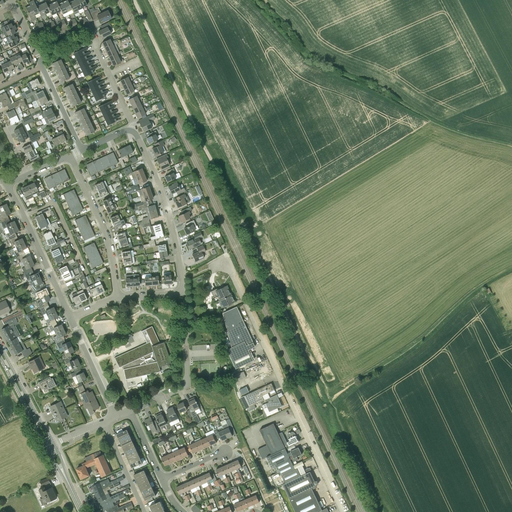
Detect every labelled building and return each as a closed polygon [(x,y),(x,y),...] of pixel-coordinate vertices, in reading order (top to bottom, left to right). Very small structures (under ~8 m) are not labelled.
[(45,14),(41,5),(36,7),(33,0),(33,1),(39,13),(41,16),(45,14)] [(74,15),(69,3),(67,0),(63,3),(67,12),(72,10),(74,15)] [(78,11),(82,8),(78,0),(75,0),(73,1),(78,11)] [(82,8),(87,5),(84,0),(78,0),(82,8),(83,8),(82,8)] [(34,15),(39,13),(33,1),(29,3),(30,6),(36,19),(34,15)] [(56,13),(61,11),(56,1),(52,4),(56,13)] [(67,12),(63,3),(58,5),(57,1),(56,1),(61,11),(63,14),(67,12)] [(74,15),(79,13),(78,11),(73,1),(69,3),(74,15)] [(45,14),(50,12),(46,2),(41,5),(45,14)] [(56,13),(52,4),(47,6),(46,2),(50,12),(52,15),(56,13)] [(32,21),(36,19),(30,6),(25,8),(32,21)] [(99,9),(91,13),(94,20),(98,18),(101,24),(111,19),(109,15),(108,15),(106,11),(101,14),(99,9)] [(93,20),(90,15),(88,10),(84,12),(86,17),(89,22),(93,20)] [(10,24),(8,20),(5,22),(5,23),(4,23),(5,26),(0,28),(3,33),(15,27),(14,25),(12,26),(11,23),(10,24)] [(112,29),(109,22),(101,26),(102,30),(98,31),(102,39),(111,35),(109,31),(112,29)] [(13,34),(13,35),(16,33),(14,30),(16,29),(15,27),(3,33),(4,35),(6,38),(13,34)] [(14,37),(13,35),(13,34),(6,38),(5,38),(7,41),(4,42),(5,44),(17,38),(16,36),(14,37)] [(9,45),(10,48),(18,44),(16,41),(18,40),(17,38),(5,44),(6,46),(9,45)] [(118,41),(118,40),(118,39),(111,42),(110,39),(102,43),(104,48),(117,42),(118,41)] [(119,46),(117,42),(104,48),(106,52),(119,46)] [(108,57),(121,51),(122,51),(121,49),(120,49),(119,46),(106,52),(108,57)] [(76,58),(84,54),(83,52),(88,50),(87,47),(73,54),(76,58)] [(30,64),(27,57),(30,55),(27,50),(22,52),(23,55),(21,56),(20,56),(23,61),(22,61),(24,64),(27,62),(28,65),(30,64)] [(118,58),(117,55),(122,53),(121,51),(108,57),(110,62),(118,58)] [(20,56),(21,56),(19,54),(16,55),(15,52),(13,53),(19,65),(21,65),(20,62),(22,61),(23,61),(20,56)] [(78,63),(87,59),(86,56),(90,54),(89,52),(84,54),(76,58),(78,63)] [(17,66),(19,65),(13,53),(11,54),(12,57),(9,58),(10,61),(11,61),(13,66),(16,64),(17,66)] [(80,67),(89,63),(88,61),(92,59),(91,57),(87,59),(78,63),(80,67)] [(123,59),(120,60),(118,58),(110,62),(113,66),(121,63),(123,61),(123,59)] [(8,74),(10,73),(4,60),(2,61),(0,62),(0,64),(1,66),(4,73),(7,72),(8,74)] [(11,61),(10,61),(8,62),(6,60),(4,60),(10,73),(12,72),(11,70),(14,68),(13,66),(11,61)] [(54,68),(63,64),(61,60),(52,64),(54,68)] [(82,72),(95,66),(91,68),(90,66),(94,64),(93,61),(89,63),(80,67),(82,72)] [(56,73),(65,69),(63,64),(54,68),(56,73)] [(82,72),(85,77),(93,73),(92,70),(97,68),(95,66),(82,72)] [(58,78),(67,74),(65,69),(56,73),(58,78)] [(67,74),(58,78),(61,83),(69,78),(67,74)] [(89,87),(98,83),(97,81),(101,79),(100,76),(87,83),(89,87)] [(130,82),(128,79),(131,78),(130,76),(128,77),(120,81),(122,86),(130,82)] [(32,88),(40,85),(37,79),(27,83),(29,88),(27,89),(28,90),(24,92),(21,93),(22,96),(26,95),(32,92),(31,89),(32,88)] [(91,92),(100,88),(99,85),(104,83),(102,81),(98,83),(89,87),(91,92)] [(134,83),(131,85),(130,82),(122,86),(124,90),(135,85),(134,83)] [(14,88),(16,87),(15,84),(4,90),(5,93),(0,94),(0,100),(1,102),(8,98),(12,96),(11,93),(9,90),(11,90),(14,88)] [(65,93),(74,89),(72,84),(63,88),(65,93)] [(126,95),(134,91),(133,89),(136,87),(135,85),(124,90),(126,95)] [(94,97),(103,92),(101,90),(106,88),(105,86),(100,88),(91,92),(94,97)] [(68,98),(77,93),(74,89),(65,93),(68,98)] [(35,101),(45,96),(42,90),(37,93),(35,91),(32,92),(26,95),(22,96),(23,98),(23,99),(27,97),(27,98),(33,95),(35,101)] [(94,97),(96,101),(105,97),(104,95),(108,93),(107,90),(103,92),(94,97)] [(70,102),(79,98),(77,93),(68,98),(70,102)] [(39,106),(41,105),(48,102),(45,96),(35,101),(38,107),(32,109),(32,108),(29,110),(30,114),(40,109),(39,106)] [(131,104),(141,99),(140,97),(138,99),(136,96),(128,100),(131,104)] [(3,108),(11,104),(8,98),(1,102),(3,108)] [(72,107),(81,103),(79,98),(70,102),(72,107)] [(133,109),(141,105),(139,103),(142,101),(141,99),(131,104),(133,109)] [(9,119),(19,114),(17,110),(16,108),(17,108),(22,106),(22,107),(26,105),(24,101),(21,103),(14,106),(15,109),(6,113),(9,119)] [(101,112),(110,107),(109,105),(113,103),(112,101),(98,107),(101,112)] [(103,116),(112,112),(111,110),(115,108),(114,105),(110,107),(101,112),(103,116)] [(135,114),(146,109),(145,107),(142,108),(141,105),(133,109),(135,114)] [(43,118),(53,113),(51,108),(42,112),(40,109),(30,114),(31,114),(32,116),(39,113),(40,116),(41,115),(43,118)] [(77,117),(86,113),(84,108),(75,112),(77,117)] [(137,118),(145,115),(144,112),(147,111),(146,109),(135,114),(137,118)] [(105,121),(114,117),(113,114),(117,112),(116,110),(112,112),(103,116),(105,121)] [(43,129),(48,126),(47,123),(56,119),(53,113),(43,118),(44,118),(46,124),(40,126),(42,129),(41,129),(42,129),(43,129)] [(79,122),(88,118),(86,113),(77,117),(79,122)] [(22,123),(32,118),(31,115),(23,119),(23,120),(22,120),(19,114),(9,119),(12,125),(21,120),(22,123)] [(151,120),(152,121),(155,119),(153,114),(142,119),(143,122),(140,123),(143,132),(152,128),(149,122),(150,121),(151,120)] [(114,117),(105,121),(107,126),(116,122),(115,119),(119,117),(118,115),(114,117)] [(17,136),(27,131),(26,127),(26,125),(25,125),(34,121),(32,118),(22,123),(23,126),(14,130),(17,136)] [(81,127),(90,122),(88,118),(79,122),(81,127)] [(83,131),(92,127),(90,122),(81,127),(83,131)] [(92,127),(83,131),(86,136),(95,132),(92,127)] [(39,133),(32,136),(31,133),(29,134),(27,131),(17,136),(20,142),(29,138),(30,140),(40,136),(39,133)] [(51,139),(50,137),(47,131),(44,132),(45,133),(47,137),(49,141),(51,140),(55,147),(60,144),(57,137),(51,139)] [(57,137),(60,144),(66,141),(61,131),(56,134),(57,137)] [(149,144),(158,140),(156,137),(158,136),(156,131),(150,134),(151,136),(146,138),(149,144)] [(32,150),(35,148),(32,143),(38,140),(37,137),(40,136),(30,140),(32,143),(22,147),(25,153),(32,150)] [(155,157),(163,153),(160,148),(164,146),(162,141),(154,144),(156,147),(152,149),(155,157)] [(124,148),(127,155),(133,152),(130,145),(124,148)] [(128,157),(127,155),(124,148),(118,150),(121,158),(118,159),(122,168),(125,167),(122,160),(128,157)] [(25,153),(28,159),(29,159),(30,161),(39,157),(38,154),(35,155),(32,150),(25,153)] [(106,156),(111,166),(118,163),(113,153),(106,156)] [(161,170),(169,166),(167,160),(168,159),(166,154),(160,157),(161,160),(158,161),(160,164),(159,164),(161,170)] [(104,170),(111,166),(106,156),(99,159),(104,170)] [(97,173),(104,170),(99,159),(93,162),(97,173)] [(91,176),(97,173),(93,162),(86,165),(91,176)] [(132,172),(131,170),(130,166),(123,169),(126,176),(130,174),(131,175),(133,179),(144,175),(141,169),(132,172)] [(167,182),(176,178),(174,175),(176,174),(173,168),(167,171),(169,175),(165,177),(167,182)] [(58,172),(62,183),(69,180),(64,169),(58,172)] [(56,186),(62,183),(58,172),(51,176),(56,186)] [(137,184),(139,184),(146,181),(144,175),(133,179),(135,185),(130,187),(131,189),(131,190),(138,187),(137,184)] [(49,189),(56,186),(51,176),(44,179),(49,189)] [(105,188),(105,187),(102,182),(95,185),(98,191),(105,188)] [(184,192),(185,191),(184,188),(180,190),(177,182),(171,185),(172,185),(168,187),(171,194),(176,192),(177,195),(184,192)] [(38,197),(40,196),(38,191),(34,183),(28,186),(32,195),(37,193),(38,197)] [(100,197),(108,194),(113,191),(110,185),(105,187),(105,188),(98,191),(100,197)] [(33,197),(32,195),(28,186),(22,189),(25,195),(24,196),(25,199),(26,201),(33,197)] [(140,196),(151,193),(148,187),(139,190),(138,187),(131,190),(132,193),(137,191),(137,192),(139,193),(140,196)] [(66,201),(77,197),(74,190),(63,195),(66,201)] [(190,202),(186,194),(188,193),(187,191),(185,191),(184,192),(184,194),(176,198),(178,197),(179,200),(175,202),(177,208),(190,202)] [(146,204),(145,201),(153,199),(151,193),(140,196),(141,202),(131,206),(131,209),(137,207),(146,204)] [(69,208),(80,203),(77,197),(66,201),(69,208)] [(105,207),(112,204),(116,203),(113,197),(102,201),(105,207)] [(0,211),(0,213),(8,209),(6,204),(2,206),(1,202),(0,202),(0,211)] [(69,208),(72,215),(83,210),(80,203),(69,208)] [(108,213),(115,210),(112,204),(105,207),(108,213)] [(155,205),(147,207),(146,204),(137,207),(138,210),(143,208),(144,210),(145,210),(146,214),(147,214),(156,211),(155,205)] [(45,220),(42,214),(50,210),(49,207),(37,213),(38,216),(35,217),(38,223),(45,220)] [(181,222),(190,218),(188,215),(190,214),(189,212),(192,210),(190,207),(181,211),(182,211),(183,212),(182,213),(183,214),(178,216),(181,222)] [(0,221),(1,223),(9,219),(7,216),(10,214),(8,209),(0,213),(1,215),(0,215),(0,221)] [(151,219),(158,217),(156,211),(147,214),(147,217),(142,218),(142,221),(139,222),(139,226),(142,225),(144,224),(150,223),(149,220),(151,219)] [(113,224),(120,221),(117,215),(110,218),(113,224)] [(78,227),(88,222),(85,216),(75,220),(78,227)] [(49,228),(57,224),(56,222),(50,224),(48,218),(45,220),(38,223),(40,229),(47,226),(49,228)] [(8,230),(16,226),(14,221),(10,223),(9,219),(1,223),(4,229),(7,227),(8,230)] [(127,228),(125,225),(123,220),(120,221),(113,224),(115,230),(122,227),(123,230),(127,228)] [(186,234),(191,232),(198,229),(194,220),(185,224),(187,223),(189,227),(184,229),(186,234)] [(81,234),(92,229),(88,222),(78,227),(81,234)] [(53,237),(51,234),(55,232),(54,229),(58,227),(57,224),(49,228),(50,231),(43,234),(46,240),(53,237)] [(154,232),(162,230),(160,224),(149,227),(151,233),(154,232)] [(9,240),(16,236),(15,233),(18,231),(16,226),(8,230),(9,232),(6,234),(9,240)] [(81,234),(84,241),(95,236),(92,229),(81,234)] [(156,239),(163,237),(162,230),(154,232),(151,233),(152,233),(152,236),(150,237),(151,240),(148,241),(149,244),(155,242),(154,240),(156,239)] [(129,238),(126,239),(124,232),(117,235),(119,241),(129,238)] [(189,249),(197,246),(201,244),(199,239),(203,237),(200,232),(193,236),(194,238),(194,239),(187,243),(189,249)] [(16,247),(24,243),(22,238),(18,240),(16,236),(9,240),(11,246),(15,244),(16,247)] [(52,248),(53,247),(65,242),(64,239),(58,242),(57,239),(54,240),(53,237),(46,240),(48,246),(51,245),(52,248)] [(128,245),(127,243),(131,242),(129,238),(119,241),(120,247),(128,245)] [(58,248),(66,245),(65,242),(53,247),(54,250),(51,252),(54,258),(61,254),(58,248)] [(17,257),(24,254),(23,250),(26,248),(24,243),(16,247),(17,250),(14,251),(17,257)] [(86,254),(97,250),(94,243),(83,248),(86,254)] [(159,252),(166,251),(165,244),(157,246),(159,252)] [(199,252),(192,255),(195,262),(204,258),(202,253),(205,251),(203,245),(197,248),(199,252)] [(89,261),(100,256),(97,250),(86,254),(89,261)] [(123,259),(134,256),(133,250),(129,251),(121,252),(123,259)] [(24,264),(32,261),(29,256),(26,257),(24,254),(17,257),(19,263),(23,262),(24,264)] [(65,257),(62,258),(61,254),(54,258),(56,264),(63,260),(65,263),(73,259),(72,256),(66,259),(65,257)] [(89,261),(92,268),(103,263),(100,256),(89,261)] [(131,264),(135,263),(134,256),(123,259),(124,265),(131,264)] [(24,274),(32,271),(30,267),(34,266),(32,261),(24,264),(25,267),(22,268),(24,274)] [(62,275),(69,272),(66,266),(59,269),(62,275)] [(32,281),(40,278),(37,273),(34,274),(32,271),(24,274),(27,280),(31,279),(32,281)] [(64,281),(72,278),(69,272),(62,275),(64,281)] [(152,285),(151,277),(151,274),(143,275),(142,275),(142,276),(142,278),(145,278),(145,285),(152,285)] [(32,292),(40,288),(38,284),(42,283),(40,278),(32,281),(33,284),(29,285),(32,292)] [(105,292),(101,284),(100,281),(94,284),(99,294),(105,292)] [(93,297),(99,294),(94,284),(88,287),(93,297)] [(219,301),(231,295),(227,286),(218,290),(214,290),(211,291),(214,298),(217,296),(219,301)] [(47,295),(45,290),(42,292),(40,288),(32,292),(35,298),(38,296),(40,299),(47,295)] [(87,300),(83,290),(77,292),(81,302),(87,300)] [(75,305),(81,302),(77,292),(76,293),(75,293),(74,295),(73,296),(71,297),(75,305)] [(40,309),(48,305),(46,302),(50,300),(47,295),(40,299),(41,301),(37,303),(40,309)] [(218,301),(221,308),(234,302),(231,295),(219,301),(218,301)] [(0,314),(10,310),(5,301),(0,303),(0,314)] [(47,316),(55,312),(53,307),(50,309),(48,305),(40,309),(43,315),(46,313),(47,316)] [(233,364),(251,356),(248,350),(253,348),(254,345),(253,343),(253,342),(251,338),(247,331),(248,330),(247,330),(242,319),(242,318),(236,307),(222,313),(223,317),(215,319),(221,341),(224,341),(220,325),(225,323),(231,347),(226,350),(233,364)] [(8,342),(16,338),(21,335),(19,336),(14,325),(18,323),(15,318),(16,317),(17,319),(22,317),(21,314),(23,313),(22,310),(6,318),(1,320),(4,324),(7,323),(8,324),(9,325),(2,329),(8,342)] [(48,326),(56,322),(54,319),(58,317),(55,312),(47,316),(44,317),(45,320),(48,326)] [(55,333),(63,329),(61,324),(57,326),(56,322),(48,326),(51,332),(54,330),(55,333)] [(56,343),(64,340),(62,336),(65,334),(63,329),(55,333),(57,335),(53,337),(56,343)] [(129,344),(140,339),(137,332),(126,337),(129,344)] [(19,344),(22,343),(20,339),(22,338),(21,335),(16,338),(8,342),(11,347),(19,343),(19,344)] [(63,350),(71,347),(69,342),(65,343),(64,340),(56,343),(59,349),(62,347),(63,350)] [(114,358),(119,368),(122,366),(124,369),(123,369),(125,380),(132,378),(132,376),(136,375),(137,377),(141,376),(141,374),(153,371),(153,373),(158,372),(158,370),(160,370),(160,372),(161,374),(169,370),(168,366),(172,365),(164,342),(152,346),(151,347),(149,348),(148,345),(143,347),(142,345),(138,347),(139,349),(129,353),(128,352),(124,354),(125,355),(120,357),(119,356),(114,358)] [(36,343),(26,349),(22,343),(19,344),(19,343),(11,347),(15,355),(21,351),(26,360),(41,352),(36,343)] [(70,358),(72,357),(70,353),(73,352),(71,347),(63,350),(65,353),(61,354),(62,357),(58,359),(59,362),(64,360),(70,358)] [(235,369),(248,363),(253,361),(251,356),(233,364),(235,369)] [(34,373),(41,369),(41,368),(44,366),(39,357),(28,363),(30,367),(31,367),(34,373)] [(72,361),(70,358),(64,360),(66,364),(69,362),(72,369),(80,366),(76,359),(72,361)] [(76,376),(79,383),(86,379),(83,372),(80,374),(78,370),(68,375),(69,379),(76,376)] [(48,391),(48,390),(56,386),(52,378),(50,379),(51,382),(48,383),(45,379),(38,383),(41,390),(43,389),(44,393),(48,391)] [(264,400),(262,396),(275,390),(271,383),(244,396),(250,407),(264,400)] [(239,390),(242,395),(249,392),(246,387),(239,390)] [(94,397),(92,391),(88,393),(87,391),(80,394),(84,400),(82,401),(83,405),(94,400),(93,397),(94,397)] [(278,408),(282,406),(277,395),(270,398),(271,401),(266,404),(267,407),(263,409),(267,417),(279,411),(278,408)] [(241,398),(246,409),(250,407),(244,396),(241,398)] [(195,411),(199,408),(194,397),(188,400),(191,407),(189,408),(190,410),(193,416),(193,417),(197,415),(195,411)] [(85,408),(87,408),(90,415),(94,413),(93,410),(99,408),(95,399),(94,400),(83,405),(85,408)] [(53,414),(64,409),(60,402),(49,407),(53,414)] [(180,412),(187,410),(184,402),(177,405),(180,412)] [(170,423),(178,419),(173,407),(167,410),(169,416),(167,417),(169,421),(170,423)] [(56,421),(67,416),(64,409),(53,414),(56,421)] [(169,421),(166,422),(162,412),(161,412),(162,413),(156,415),(155,415),(161,427),(166,425),(167,429),(172,427),(171,426),(170,423),(169,421)] [(155,420),(153,422),(151,417),(151,418),(149,419),(148,418),(144,420),(146,424),(146,426),(149,425),(152,433),(157,431),(157,433),(160,432),(155,420)] [(222,427),(227,438),(233,436),(230,430),(234,429),(230,420),(226,421),(227,423),(222,426),(222,427)] [(273,423),(260,430),(271,455),(285,448),(288,447),(286,443),(283,437),(284,437),(282,433),(279,434),(273,423)] [(222,440),(227,438),(222,427),(218,429),(214,431),(216,436),(220,435),(222,440)] [(119,439),(129,434),(127,430),(117,434),(119,439)] [(299,441),(298,440),(296,434),(295,433),(294,433),(292,432),(291,432),(290,432),(289,433),(288,434),(287,435),(287,437),(288,438),(289,441),(287,442),(286,443),(288,447),(299,441)] [(121,443),(131,438),(129,434),(119,439),(121,443)] [(216,443),(213,435),(207,437),(211,445),(216,443)] [(211,445),(207,437),(201,440),(205,448),(211,445)] [(123,447),(133,442),(131,438),(121,443),(123,447)] [(195,443),(199,451),(205,448),(201,440),(195,443)] [(124,451),(135,446),(133,442),(123,447),(124,451)] [(189,445),(187,446),(190,452),(192,451),(193,453),(199,451),(195,443),(189,445)] [(126,455),(137,451),(135,446),(124,451),(126,455)] [(187,453),(190,452),(187,446),(179,450),(183,458),(188,455),(187,453)] [(291,452),(287,453),(292,463),(298,460),(297,457),(302,455),(298,447),(290,451),(291,452)] [(276,466),(277,470),(292,463),(287,453),(285,448),(271,455),(266,457),(272,468),(276,466)] [(179,450),(173,452),(177,461),(183,458),(179,450)] [(111,473),(103,455),(101,451),(85,458),(87,462),(82,464),(83,466),(77,469),(81,479),(89,475),(86,467),(96,463),(102,477),(111,473)] [(128,460),(139,455),(137,451),(126,455),(128,460)] [(167,455),(171,463),(177,461),(173,452),(167,455)] [(130,464),(141,459),(139,455),(128,460),(130,464)] [(161,458),(165,466),(171,463),(167,455),(161,458)] [(141,459),(130,464),(132,468),(143,463),(141,459)] [(238,468),(241,467),(238,460),(233,462),(236,469),(237,473),(239,477),(240,477),(242,482),(244,482),(238,468)] [(230,472),(236,469),(233,462),(227,465),(230,472)] [(283,485),(301,476),(297,468),(295,469),(292,463),(277,470),(278,472),(277,472),(270,476),(276,488),(281,485),(283,484),(283,485)] [(225,474),(230,472),(227,465),(222,467),(225,474)] [(226,478),(225,474),(222,467),(216,470),(219,477),(223,475),(226,483),(228,482),(226,478)] [(136,479),(146,474),(144,470),(134,475),(136,479)] [(204,475),(207,482),(213,479),(210,472),(204,475)] [(295,511),(318,511),(322,510),(311,488),(313,488),(314,489),(316,488),(316,487),(315,486),(317,486),(316,485),(318,484),(317,481),(316,481),(315,480),(314,480),(310,472),(301,476),(283,485),(295,511)] [(138,483),(148,479),(146,474),(136,479),(138,483)] [(202,484),(207,482),(204,475),(199,477),(202,484)] [(196,487),(202,484),(199,477),(193,480),(196,487)] [(96,492),(118,482),(117,479),(112,481),(109,483),(108,482),(109,481),(108,479),(93,486),(96,492)] [(140,488),(150,483),(148,479),(138,483),(140,488)] [(191,489),(196,487),(193,480),(187,482),(191,489)] [(94,500),(109,494),(107,491),(114,487),(120,485),(118,482),(96,492),(98,498),(94,500)] [(185,492),(191,489),(187,482),(182,485),(185,492)] [(141,492),(152,487),(150,483),(140,488),(141,492)] [(52,499),(52,501),(56,499),(51,489),(52,488),(51,485),(39,490),(42,498),(41,499),(43,504),(49,502),(48,501),(52,499)] [(179,494),(185,492),(182,485),(176,487),(179,494)] [(143,496),(154,491),(152,487),(141,492),(143,496)] [(240,497),(238,493),(237,490),(235,491),(236,494),(243,509),(248,507),(245,500),(242,501),(240,497)] [(119,497),(124,494),(123,491),(110,497),(109,494),(94,500),(96,504),(100,502),(101,505),(115,498),(119,497)] [(145,500),(156,496),(154,491),(143,496),(145,500)] [(243,509),(236,494),(234,495),(237,503),(234,504),(237,511),(243,509)] [(251,497),(254,504),(259,502),(256,495),(251,497)] [(248,507),(254,504),(251,497),(245,500),(248,507)] [(116,501),(115,498),(101,505),(104,511),(107,509),(117,505),(118,504),(114,506),(113,503),(116,501)] [(152,510),(162,506),(160,501),(150,506),(152,510)] [(127,507),(132,505),(131,502),(118,508),(117,507),(118,507),(117,505),(107,509),(107,511),(117,511),(123,509),(127,507)]
